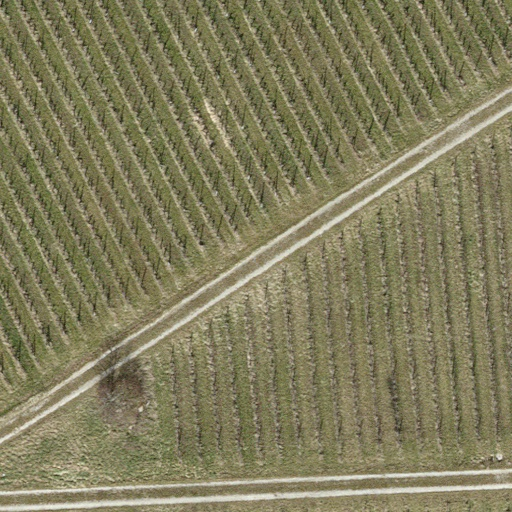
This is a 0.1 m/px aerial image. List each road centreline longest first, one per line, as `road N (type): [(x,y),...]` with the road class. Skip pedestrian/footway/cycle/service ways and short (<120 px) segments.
road 1 (track): [(0,434),(511,98)]
road 2 (track): [(0,500),(511,478)]
